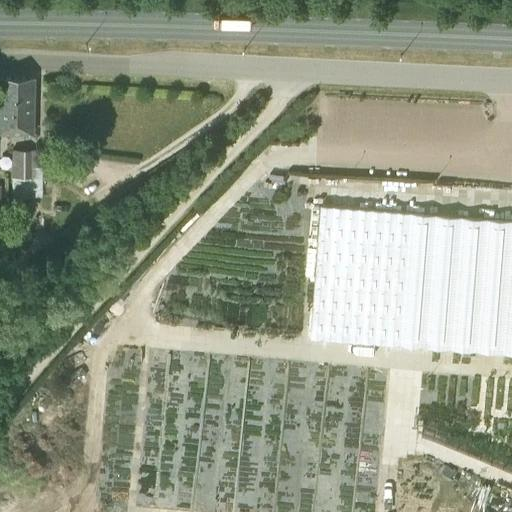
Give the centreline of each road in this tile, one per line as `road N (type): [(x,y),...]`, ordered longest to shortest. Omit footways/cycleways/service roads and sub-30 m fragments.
road 1 (unclassified): [(511,81),(181,64),(0,64)]
road 2 (primary): [(511,39),(0,24)]
road 3 (track): [(0,405),(52,340),(277,107),(297,70)]
road 4 (unknown): [(249,67),(187,130),(150,153),(111,166),(84,157)]
